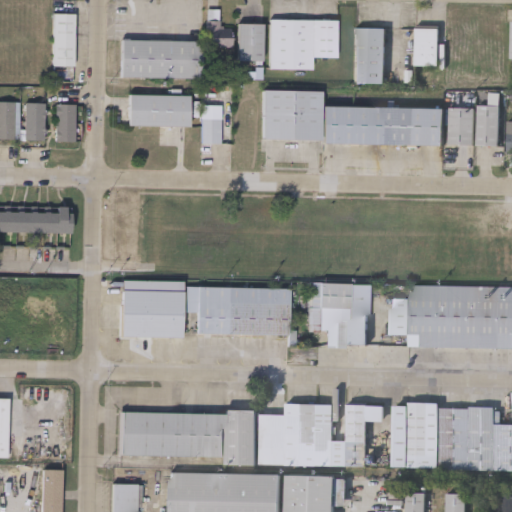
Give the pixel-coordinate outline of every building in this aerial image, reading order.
[(52,65),(52,12),(74,12),(74,65),(52,65)] [(337,56),(312,56),(312,68),(269,67),(269,18),(337,19),(337,56)] [(231,27),(231,45),(207,45),(207,19),(219,19),(219,27),(231,27)] [(263,58),(238,58),(238,22),(263,22),(263,58)] [(354,82),(355,27),(386,27),(385,82),(354,82)] [(415,64),(415,27),(439,27),(439,64),(415,64)] [(202,39),(202,76),(120,76),(120,39),(202,39)] [(321,138),(263,138),(263,89),(321,89),(321,138)] [(129,124),(129,93),(190,93),(190,124),(129,124)] [(0,101),(18,101),(18,137),(0,137),(0,101)] [(25,138),(25,102),(44,102),(44,139),(25,138)] [(55,140),(55,103),(74,103),(74,140),(55,140)] [(444,106),(444,143),(323,142),(323,105),(444,106)] [(478,144),(478,105),(499,105),(499,144),(478,144)] [(474,107),(474,144),(450,144),(450,107),(474,107)] [(219,142),(202,142),(202,117),(219,117),(219,142)] [(70,232),(0,231),(0,210),(57,211),(57,205),(70,205),(70,232)] [(146,264),(400,266),(478,266),(478,225),(408,224),(408,216),(359,216),(359,222),(266,222),(266,213),(220,213),(220,217),(147,217),(146,264)] [(197,332),(197,312),(182,311),(181,338),(121,336),(122,279),(183,281),(183,285),(289,288),(288,334),(197,332)] [(369,283),(367,346),(329,345),(329,332),(318,332),(318,324),(308,324),(309,282),(369,283)] [(511,348),(411,346),(411,335),(390,334),(391,298),(410,298),(410,284),(511,286),(511,348)] [(10,402),(0,401),(0,459),(9,460),(10,402)] [(511,470),(392,467),(394,402),(439,404),(439,407),(496,408),(496,424),(511,424),(511,470)] [(366,466),(224,463),(224,456),(117,454),(118,411),(225,413),(225,409),(256,410),(256,414),(285,414),(285,403),(333,404),(332,440),(346,440),(346,404),(383,405),(383,421),(367,420),(366,466)] [(60,511),(41,511),(41,468),(60,468),(60,511)] [(169,511),(170,472),(280,473),(279,511),(169,511)] [(334,511),(284,511),(285,474),(346,475),(345,505),(334,505),(334,511)] [(138,509),(110,508),(110,483),(138,483),(138,509)] [(511,486),(511,511),(503,511),(503,486),(511,486)] [(405,511),(405,492),(424,492),(424,511),(405,511)] [(445,511),(445,493),(464,493),(464,511),(445,511)]
